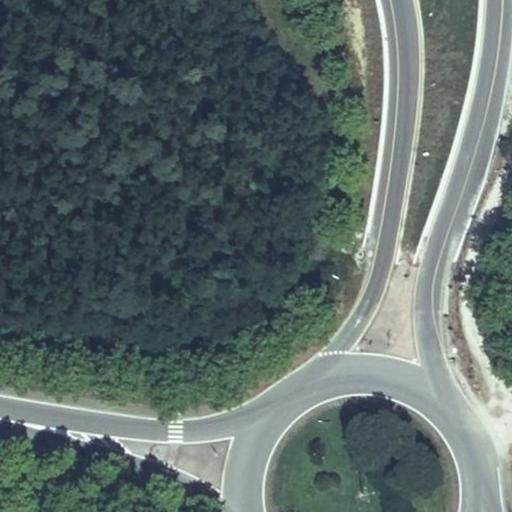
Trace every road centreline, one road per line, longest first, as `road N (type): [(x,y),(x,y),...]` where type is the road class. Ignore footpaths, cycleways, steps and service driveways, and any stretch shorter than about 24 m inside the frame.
road 1 (motorway): [(443,406),(427,332),(429,281),(483,101),(497,0)]
road 2 (motorway): [(398,0),(405,111),(387,241),(370,300),(325,378)]
road 3 (secondary): [(271,413),(176,431),(0,412)]
road 4 (track): [(504,405),(485,356),(468,266),(511,155)]
road 5 (secondary): [(0,423),(204,489),(231,511)]
road 6 (secondary): [(443,406),(375,373),(325,378)]
